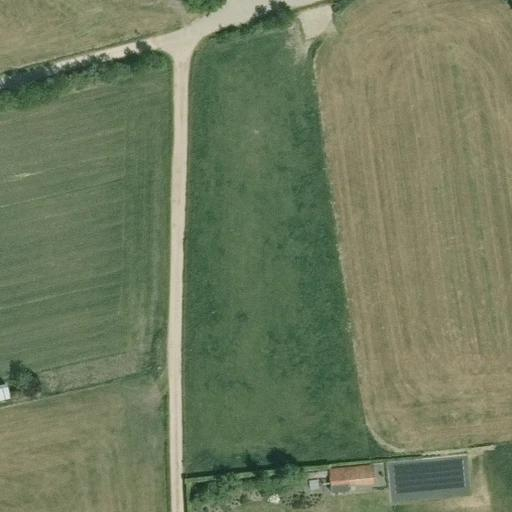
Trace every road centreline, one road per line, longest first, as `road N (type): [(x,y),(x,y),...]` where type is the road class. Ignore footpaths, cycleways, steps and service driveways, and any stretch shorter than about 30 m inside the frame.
road 1 (track): [(185,34),(174,323),(177,511)]
road 2 (unclassified): [(297,0),(0,86)]
